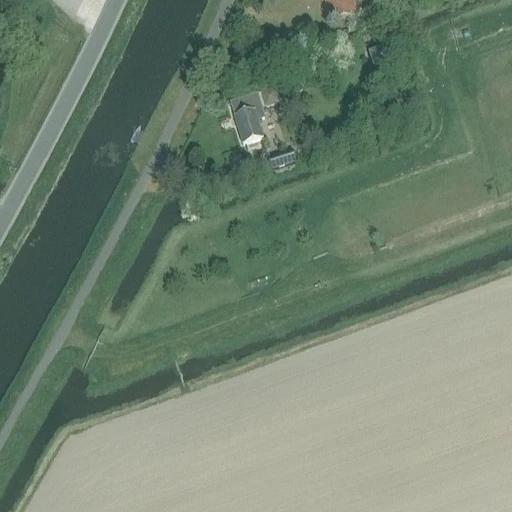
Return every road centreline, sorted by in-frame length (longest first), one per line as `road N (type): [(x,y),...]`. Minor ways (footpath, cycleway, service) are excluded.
road 1 (unclassified): [(0,444),(106,251),(226,0)]
road 2 (tertiary): [(0,217),(113,0)]
